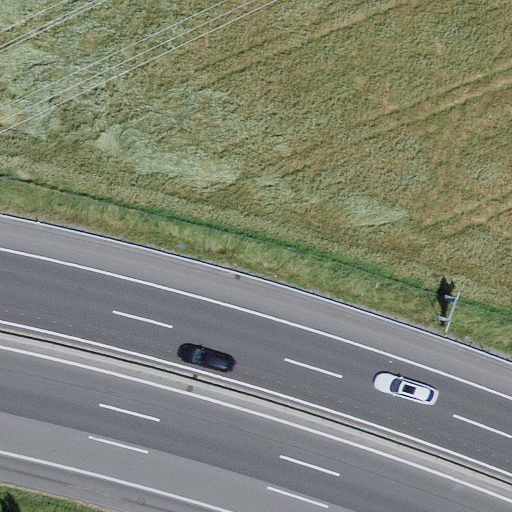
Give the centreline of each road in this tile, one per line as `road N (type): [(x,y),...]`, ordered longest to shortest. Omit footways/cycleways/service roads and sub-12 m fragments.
road 1 (motorway): [(511,440),(152,320),(0,284)]
road 2 (motorway): [(0,396),(123,425),(383,511)]
